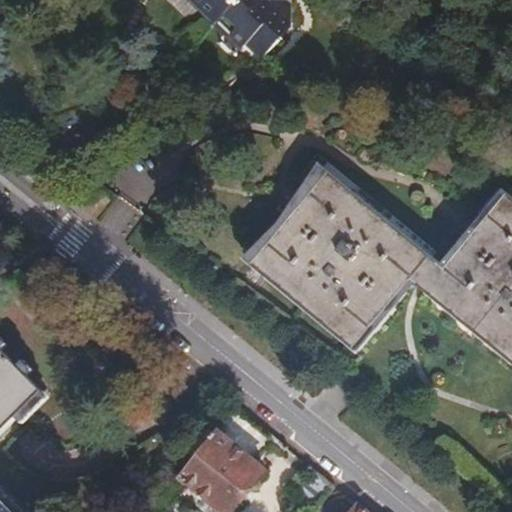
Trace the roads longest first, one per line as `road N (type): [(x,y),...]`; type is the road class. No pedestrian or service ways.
road 1 (secondary): [(412,511),(215,350)]
road 2 (residential): [(122,511),(215,350)]
road 3 (secondary): [(105,264),(78,229),(0,164)]
road 4 (secondary): [(215,350),(105,264)]
road 5 (secondary): [(0,190),(105,264)]
